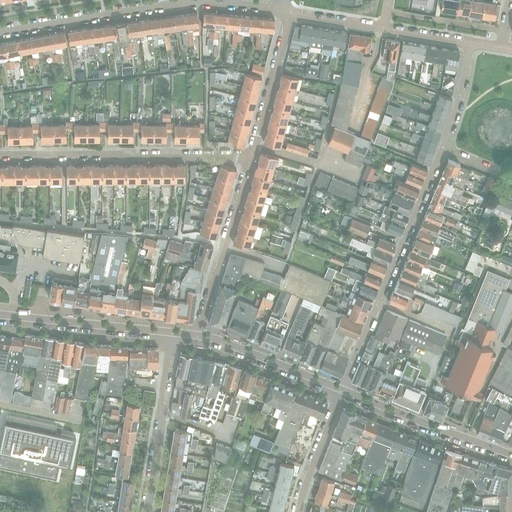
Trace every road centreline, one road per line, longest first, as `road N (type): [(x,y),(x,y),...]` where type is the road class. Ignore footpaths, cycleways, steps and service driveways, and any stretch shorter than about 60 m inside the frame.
road 1 (residential): [(0,30),(200,1),(280,6)]
road 2 (residential): [(443,147),(339,389)]
road 3 (residential): [(0,153),(248,159)]
road 4 (residential): [(339,389),(511,457)]
road 5 (residential): [(197,334),(248,159)]
road 6 (residential): [(145,511),(170,331)]
road 7 (residential): [(0,315),(170,331)]
road 8 (residential): [(197,334),(339,389)]
road 9 (residential): [(248,159),(290,13)]
road 10 (residential): [(339,389),(295,511)]
road 11 (residential): [(504,30),(385,10)]
